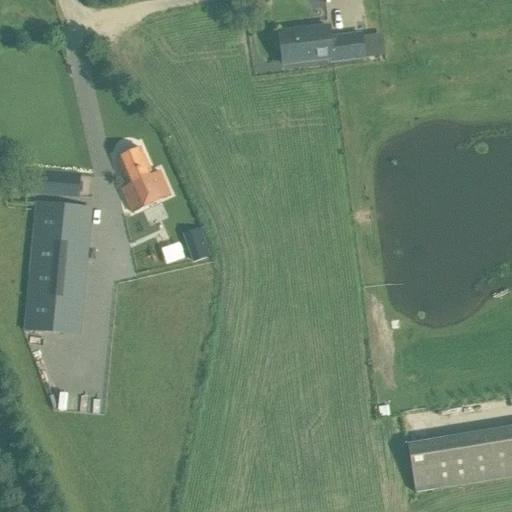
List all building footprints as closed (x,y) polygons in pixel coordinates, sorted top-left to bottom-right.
[(328,28),(278,33),(282,65),(331,60),(331,63),(363,59),(360,35),(329,39),(328,28)] [(373,122),(376,104),(362,102),(360,119),(373,122)] [(511,206),(413,220),(416,247),(469,240),(470,242),(511,235),(511,132),(507,133),(498,138),(499,147),(489,148),(492,136),(443,142),(445,154),(425,150),(399,162),(399,166),(406,182),(511,168),(511,175),(506,176),(511,188),(511,206)] [(140,148),(115,159),(127,185),(120,188),(131,215),(171,197),(160,172),(152,175),(140,148)] [(27,172),(26,195),(67,198),(68,175),(27,172)] [(34,207),(24,333),(80,337),(90,211),(34,207)] [(185,208),(138,227),(153,266),(169,260),(171,264),(202,252),(185,208)] [(511,380),(511,245),(423,254),(435,388),(511,380)] [(154,298),(111,297),(111,315),(185,318),(186,299),(198,300),(199,283),(155,281),(154,298)] [(429,444),(409,448),(417,496),(437,492),(429,444)]
